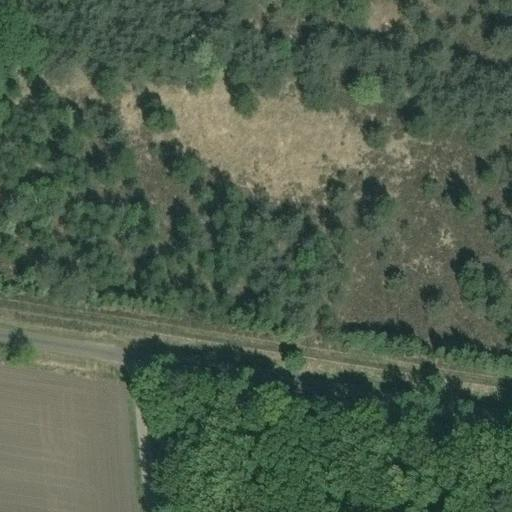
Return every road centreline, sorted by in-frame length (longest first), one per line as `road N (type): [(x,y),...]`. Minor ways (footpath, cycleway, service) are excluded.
road 1 (unclassified): [(511,419),(137,359)]
road 2 (residential): [(137,359),(151,511)]
road 3 (unclassified): [(137,359),(0,337)]
